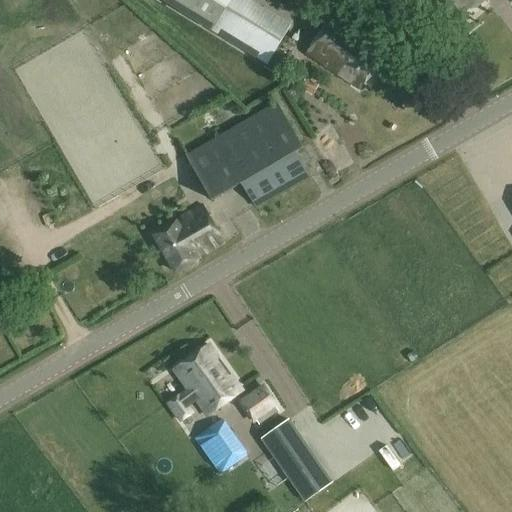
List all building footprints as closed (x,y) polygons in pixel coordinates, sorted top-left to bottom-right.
[(160,0),(267,65),(291,25),(249,0),(160,0)] [(484,1),(483,0),(418,0),(445,33),(484,1)] [(391,56),(334,15),(306,54),(359,89),(391,56)] [(161,102),(175,127),(217,104),(203,78),(161,102)] [(313,95),(318,86),(305,80),(301,88),(313,95)] [(243,185),(256,208),(311,178),(297,152),(303,148),(278,102),(224,132),(220,124),(202,134),(208,143),(185,155),(211,203),(243,185)] [(202,206),(153,235),(176,273),(225,243),(202,206)] [(189,404),(196,400),(207,416),(242,391),(209,345),(174,370),(188,389),(167,404),(180,423),(195,412),(189,404)] [(253,425),(280,407),(265,384),(238,401),(253,425)] [(249,456),(223,418),(194,438),(220,476),(249,456)] [(333,482),(290,419),(260,440),(305,500),(333,482)]
